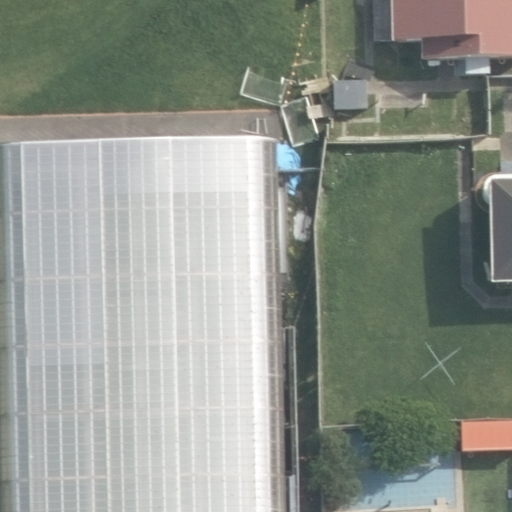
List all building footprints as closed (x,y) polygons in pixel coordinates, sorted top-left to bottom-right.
[(421,44),(421,60),(511,58),(511,0),(390,0),(392,44),(421,44)] [(335,110),(368,110),(368,79),(335,79),(335,110)] [(261,511),(257,135),(0,138),(0,511),(261,511)] [(489,192),(492,287),(511,286),(511,182),(488,183),(486,184),(484,186),(484,189),(486,191),(489,192)] [(511,443),(485,444),(487,488),(511,487),(511,443)] [(447,511),(446,494),(330,506),(330,511),(447,511)]
